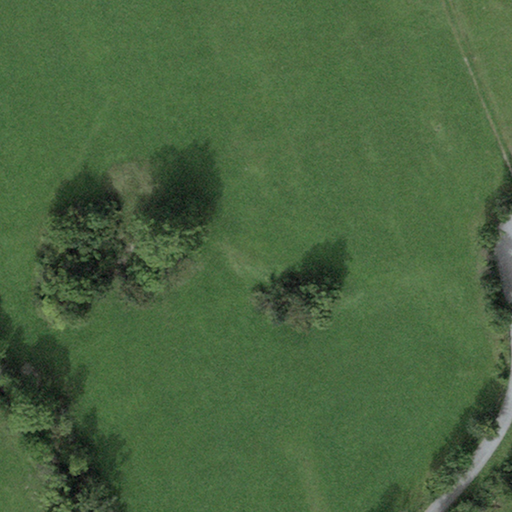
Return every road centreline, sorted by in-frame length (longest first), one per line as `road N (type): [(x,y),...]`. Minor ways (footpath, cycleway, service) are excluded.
road 1 (track): [(110,511),(64,433),(0,371)]
road 2 (unclassified): [(511,398),(489,450),(433,511)]
